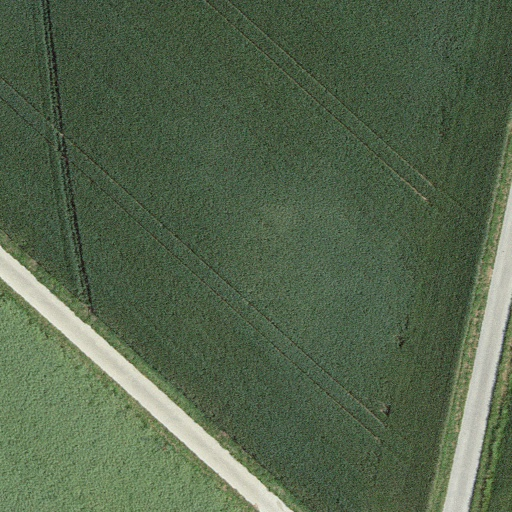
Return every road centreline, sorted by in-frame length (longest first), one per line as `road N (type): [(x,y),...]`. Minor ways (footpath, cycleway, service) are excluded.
road 1 (track): [(511,153),(435,511)]
road 2 (track): [(262,511),(0,272)]
